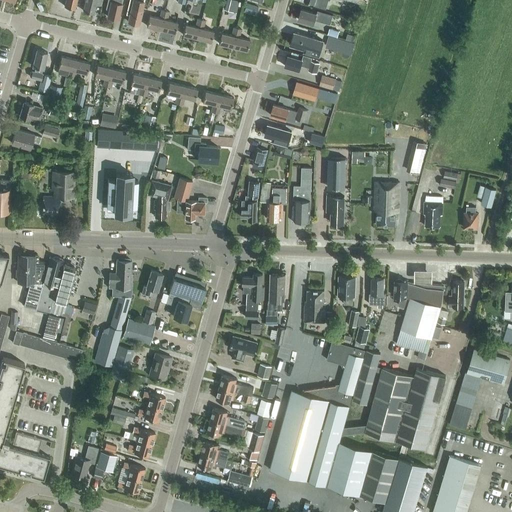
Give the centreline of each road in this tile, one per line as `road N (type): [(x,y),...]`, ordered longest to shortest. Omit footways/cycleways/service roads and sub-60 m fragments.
road 1 (secondary): [(511,260),(231,250)]
road 2 (residential): [(159,511),(231,250)]
road 3 (residential): [(260,80),(27,25)]
road 4 (secondary): [(211,245),(0,237)]
road 5 (residential): [(51,492),(70,367),(10,349)]
road 6 (unclassified): [(211,245),(260,80)]
